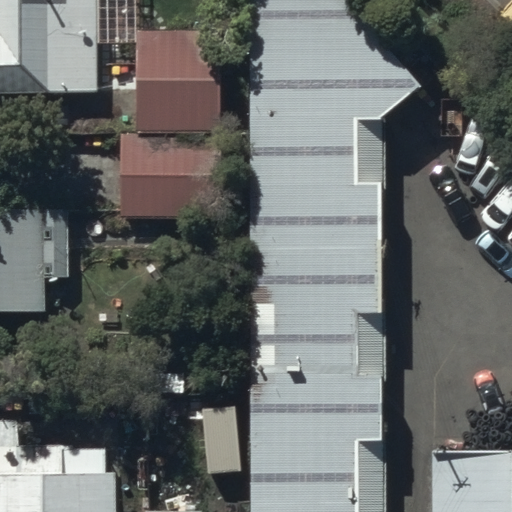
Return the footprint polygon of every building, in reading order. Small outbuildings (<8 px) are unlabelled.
[(0,0),(0,83),(97,82),(95,0),(0,0)] [(358,0),(256,0),(256,511),(381,511),(382,102),(419,69),(358,0)] [(220,30),(137,30),(138,129),(220,129),(220,30)] [(220,136),(121,136),(121,218),(219,218),(220,136)] [(65,201),(0,201),(0,309),(43,309),(43,277),(66,277),(65,201)] [(0,511),(117,511),(117,470),(108,470),(107,447),(64,448),(64,444),(23,445),(23,421),(0,421),(0,511)] [(511,511),(511,437),(431,438),(431,511),(511,511)]
